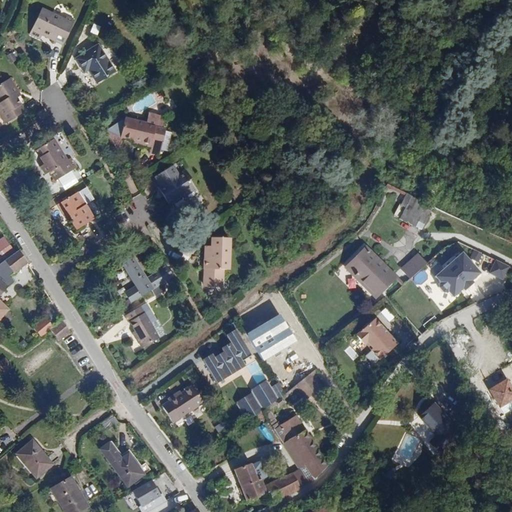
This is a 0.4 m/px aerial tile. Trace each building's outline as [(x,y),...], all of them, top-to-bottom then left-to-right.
[(41,8),(30,35),(39,39),(42,34),(64,43),(74,19),(66,15),(65,18),(41,8)] [(99,35),(102,26),(95,23),(91,32),(99,35)] [(96,45),(76,58),(84,70),(87,67),(96,82),(113,71),(96,45)] [(8,55),(11,63),(18,60),(15,52),(8,55)] [(62,73),(69,76),(74,64),(66,61),(62,73)] [(11,77),(0,83),(0,109),(7,121),(27,110),(15,89),(17,88),(11,77)] [(35,108),(41,119),(52,113),(45,102),(35,108)] [(162,128),(163,120),(163,116),(150,112),(148,122),(126,116),(125,119),(122,119),(104,130),(115,147),(120,145),(123,136),(141,140),(140,143),(150,146),(149,152),(159,155),(166,129),(162,128)] [(53,140),(35,150),(42,162),(39,164),(45,174),(48,172),(56,183),(77,169),(71,158),(66,162),(53,140)] [(158,183),(155,185),(167,205),(184,195),(185,198),(196,191),(189,180),(191,178),(184,166),(177,171),(173,165),(154,177),(158,183)] [(77,192),(58,204),(63,212),(66,210),(78,229),(94,220),(77,192)] [(420,230),(431,210),(408,198),(398,218),(420,230)] [(211,240),(208,286),(224,287),(225,268),(230,269),(233,235),(214,234),(213,240),(211,240)] [(16,253),(4,237),(0,239),(0,264),(5,260),(16,253)] [(399,278),(366,245),(344,267),(377,299),(399,278)] [(293,246),(283,252),(290,262),(300,256),(293,246)] [(0,295),(9,286),(15,282),(10,275),(14,272),(28,262),(19,250),(16,253),(5,260),(0,264),(0,295)] [(463,252),(435,276),(440,282),(438,284),(438,288),(442,292),(446,292),(448,290),(455,297),(464,289),(466,290),(475,282),(473,281),(482,273),(463,252)] [(418,253),(401,268),(411,279),(428,264),(418,253)] [(121,270),(135,261),(131,255),(117,263),(121,270)] [(510,267),(496,260),(489,273),(503,280),(510,267)] [(162,284),(174,277),(167,265),(145,277),(135,261),(121,270),(132,288),(123,293),(129,304),(152,291),(162,284)] [(166,291),(162,284),(152,291),(156,297),(166,291)] [(0,318),(10,310),(0,299),(0,318)] [(144,313),(149,322),(154,319),(144,303),(139,306),(144,313)] [(384,303),(377,309),(387,321),(394,315),(384,303)] [(159,337),(149,322),(144,313),(139,306),(125,314),(129,321),(135,331),(132,333),(142,348),(159,337)] [(280,314),(248,334),(265,361),(297,341),(280,314)] [(54,327),(47,317),(33,326),(41,337),(54,327)] [(400,342),(377,317),(357,335),(380,360),(400,342)] [(62,322),(50,331),(58,342),(70,333),(62,322)] [(227,334),(231,341),(222,347),(224,350),(215,356),(213,352),(203,358),(218,383),(245,366),(242,361),(253,354),(237,328),(227,334)] [(488,350),(477,333),(460,344),(471,361),(488,350)] [(0,371),(4,376),(15,367),(6,357),(0,361),(0,371)] [(312,374),(297,387),(306,399),(322,386),(312,374)] [(236,401),(246,418),(278,396),(268,378),(251,388),(253,391),(236,401)] [(158,402),(173,424),(207,401),(192,379),(158,402)] [(511,400),(511,388),(506,380),(489,391),(501,408),(511,400)] [(460,433),(436,403),(419,416),(411,423),(424,439),(436,453),(460,433)] [(112,413),(101,421),(106,427),(117,420),(112,413)] [(304,466),(313,478),(328,463),(297,416),(275,429),(300,469),(304,466)] [(408,466),(420,439),(406,432),(393,460),(408,466)] [(32,438),(14,452),(37,479),(55,464),(32,438)] [(111,441),(101,448),(128,487),(146,475),(129,450),(121,456),(111,441)] [(246,499),(268,491),(266,486),(263,479),(260,481),(252,463),(235,470),(246,499)] [(293,473),(266,486),(268,491),(274,503),(301,490),(293,473)] [(71,476),(50,489),(63,511),(82,511),(91,507),(71,476)] [(161,495),(152,480),(133,491),(142,505),(142,507),(162,496),(161,495)] [(139,507),(141,511),(146,511),(167,501),(163,493),(161,495),(162,496),(142,507),(142,505),(139,507)]
